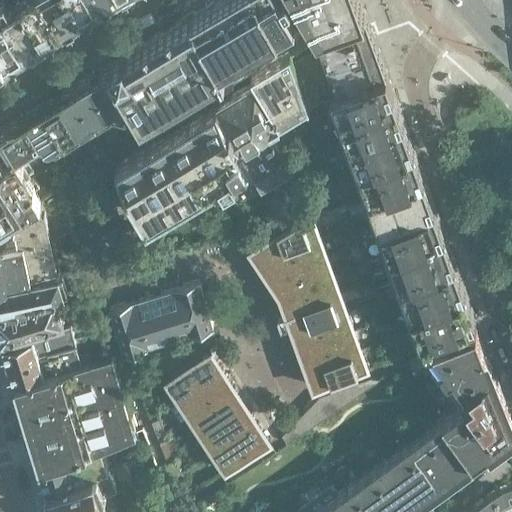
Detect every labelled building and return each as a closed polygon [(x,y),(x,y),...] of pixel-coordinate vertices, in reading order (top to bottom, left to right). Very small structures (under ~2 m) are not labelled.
[(44,36),(22,0),(19,0),(11,5),(8,0),(0,0),(0,5),(25,47),(44,36)] [(63,25),(47,0),(22,0),(44,36),(63,25)] [(81,14),(72,0),(47,0),(63,25),(81,14)] [(100,2),(98,0),(72,0),(81,14),(100,2)] [(309,106),(307,99),(289,50),(246,75),(240,64),(303,27),(295,14),(286,0),(210,0),(191,12),(123,52),(111,60),(138,104),(153,130),(112,155),(116,162),(147,214),(222,171),(238,195),(294,162),(271,126),(305,105),(306,107),(309,106)] [(386,70),(361,0),(300,0),(320,32),(309,38),(289,50),(307,99),(324,93),(386,70)] [(25,47),(0,5),(0,49),(6,59),(25,47)] [(138,104),(111,60),(110,60),(110,61),(89,74),(78,76),(78,80),(74,83),(73,83),(62,86),(63,89),(60,91),(80,125),(111,107),(127,110),(138,104)] [(476,316),(386,70),(324,93),(359,189),(415,344),(425,340),(436,336),(449,331),(448,328),(447,326),(476,316)] [(58,139),(80,125),(60,91),(57,93),(46,95),(47,99),(41,102),(30,105),(31,108),(19,116),(8,118),(8,119),(9,119),(9,121),(0,126),(0,130),(13,153),(17,151),(16,150),(42,135),(58,139)] [(0,160),(9,155),(0,140),(0,160)] [(21,181),(15,169),(24,163),(17,151),(13,153),(9,155),(0,160),(0,191),(17,181),(18,183),(21,181)] [(0,223),(40,199),(33,187),(24,192),(18,183),(17,181),(0,191),(0,223)] [(58,274),(44,209),(63,205),(62,200),(56,189),(40,199),(0,223),(0,308),(63,290),(63,289),(63,288),(62,285),(61,282),(60,281),(58,274)] [(368,367),(311,209),(252,244),(251,245),(282,291),(316,386),(368,367)] [(213,325),(199,277),(176,285),(175,286),(138,298),(138,297),(133,299),(132,298),(109,305),(124,352),(147,345),(152,343),(152,342),(189,331),(190,331),(190,332),(213,325)] [(65,319),(59,302),(66,300),(65,299),(64,295),(63,292),(63,290),(0,308),(0,334),(0,336),(1,338),(65,319)] [(37,353),(76,340),(72,328),(77,326),(76,321),(66,324),(31,334),(31,335),(3,343),(8,361),(36,352),(37,353)] [(511,428),(511,417),(500,388),(478,333),(476,327),(426,343),(428,347),(467,399),(444,416),(474,456),(511,428)] [(178,396),(221,367),(209,349),(166,377),(178,396)] [(127,399),(123,387),(112,350),(43,373),(43,372),(14,382),(39,465),(68,453),(69,455),(100,443),(136,428),(127,399)] [(43,372),(37,353),(36,352),(8,361),(14,382),(43,372)] [(190,414),(233,385),(221,367),(178,396),(190,414)] [(433,380),(427,372),(417,379),(423,387),(433,380)] [(287,441),(349,398),(380,378),(379,377),(370,375),(319,394),(281,433),(287,441)] [(439,388),(433,380),(423,387),(429,395),(439,388)] [(201,432),(245,403),(233,385),(190,414),(201,432)] [(157,410),(151,396),(143,399),(149,415),(157,410)] [(213,450),(257,421),(245,403),(201,432),(213,450)] [(165,431),(159,416),(151,420),(157,436),(165,431)] [(474,456),(444,416),(390,455),(420,496),(474,456)] [(225,468),(269,440),(257,421),(213,450),(225,468)] [(173,451),(167,437),(159,440),(165,456),(173,451)] [(46,488),(93,470),(108,464),(100,443),(69,455),(68,453),(39,465),(46,488)] [(397,511),(420,496),(390,455),(337,494),(349,511),(397,511)] [(181,472),(175,457),(167,461),(174,477),(181,472)] [(100,493),(93,470),(46,488),(47,491),(45,495),(47,500),(50,502),(53,511),(93,496),(100,493)] [(189,492),(183,476),(175,481),(182,497),(189,492)] [(349,511),(337,494),(312,511),(349,511)] [(91,511),(90,508),(96,506),(93,496),(53,511),(91,511)]
